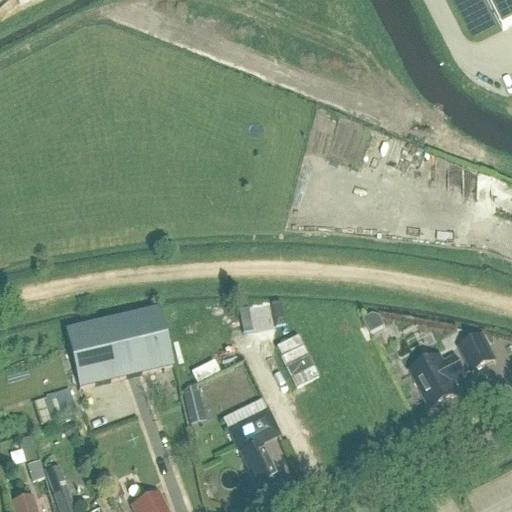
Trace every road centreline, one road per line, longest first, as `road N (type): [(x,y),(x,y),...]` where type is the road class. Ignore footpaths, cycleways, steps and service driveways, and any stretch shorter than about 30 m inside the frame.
road 1 (track): [(0,303),(69,284),(222,270),(376,278),(511,304)]
road 2 (unclassified): [(355,511),(511,432)]
